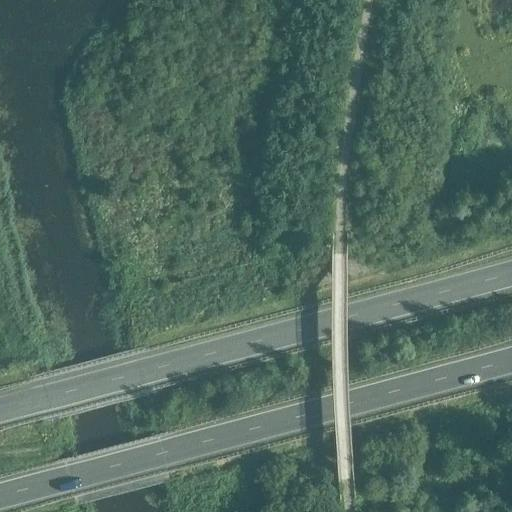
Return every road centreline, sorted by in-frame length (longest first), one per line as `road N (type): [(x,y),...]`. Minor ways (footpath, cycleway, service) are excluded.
road 1 (trunk): [(511,274),(0,410)]
road 2 (trunk): [(0,496),(511,361)]
